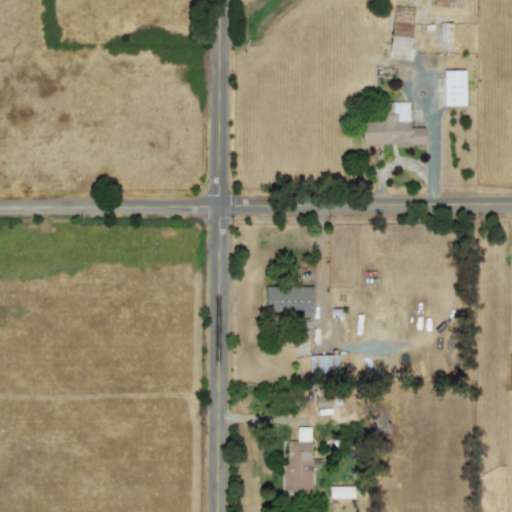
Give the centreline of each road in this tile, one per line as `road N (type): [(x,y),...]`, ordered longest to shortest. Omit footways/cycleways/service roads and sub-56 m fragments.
road 1 (tertiary): [(0,206),(511,202)]
road 2 (residential): [(221,0),(219,511)]
